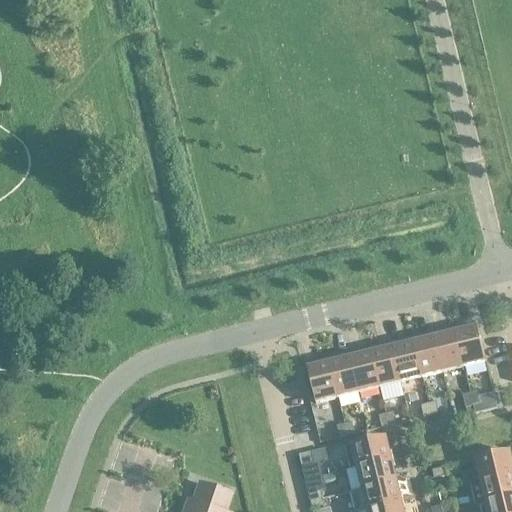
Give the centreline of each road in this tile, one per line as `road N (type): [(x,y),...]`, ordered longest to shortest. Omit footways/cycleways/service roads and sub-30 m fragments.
road 1 (unclassified): [(57,511),(107,391),(181,348),(256,330)]
road 2 (residential): [(498,273),(432,0)]
road 3 (unclassified): [(256,330),(498,273)]
road 4 (residential): [(298,511),(256,330)]
